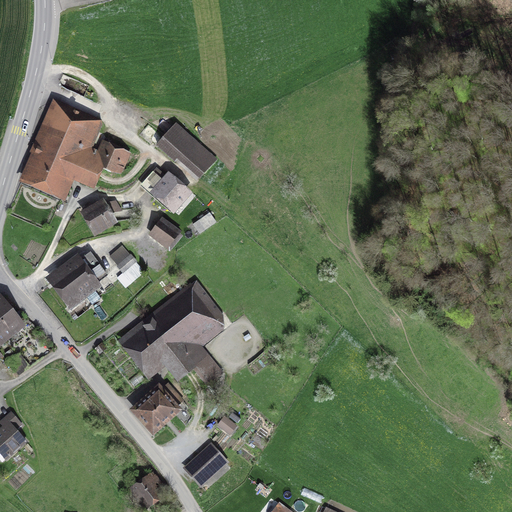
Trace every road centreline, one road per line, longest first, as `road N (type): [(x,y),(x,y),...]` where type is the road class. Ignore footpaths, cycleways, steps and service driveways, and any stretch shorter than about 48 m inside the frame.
road 1 (unclassified): [(0,277),(103,390),(195,511)]
road 2 (secondary): [(45,0),(46,30),(0,196)]
